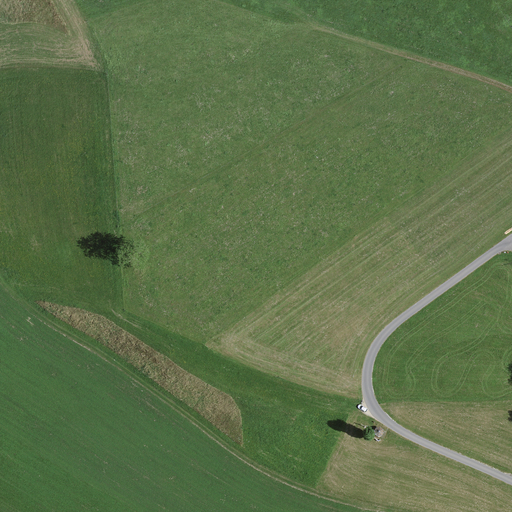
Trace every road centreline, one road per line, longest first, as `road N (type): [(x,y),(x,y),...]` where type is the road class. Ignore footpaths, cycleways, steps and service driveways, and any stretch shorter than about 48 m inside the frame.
road 1 (unclassified): [(511,482),(397,429),(375,411),(367,388),(371,355),(388,329),(511,239)]
road 2 (track): [(511,90),(300,24)]
